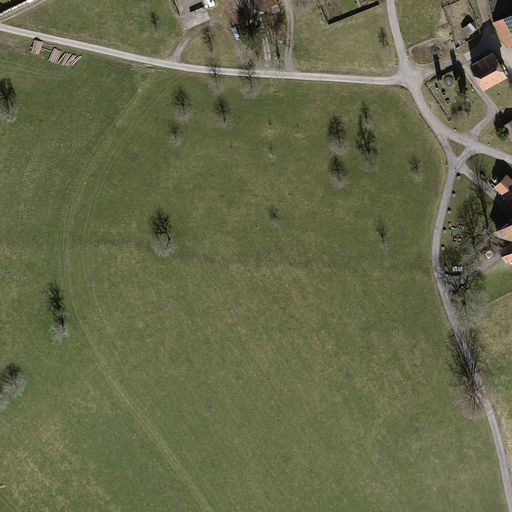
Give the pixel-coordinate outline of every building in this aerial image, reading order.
[(279,0),(220,0),(232,24),(280,2),(279,0)] [(511,0),(491,0),(486,3),(496,20),(490,23),(505,48),(511,45),(511,0)] [(495,53),(468,67),(479,86),(505,73),(495,53)] [(511,120),(501,128),(511,143),(511,120)] [(511,183),(504,177),(497,186),(511,197),(511,183)] [(511,220),(499,230),(511,249),(511,220)]
